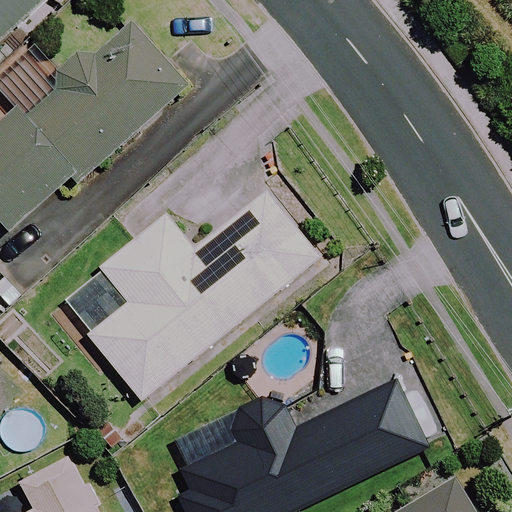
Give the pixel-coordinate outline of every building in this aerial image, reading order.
[(0,0),(0,42),(46,0),(0,0)] [(0,72),(0,97),(17,117),(0,132),(0,227),(10,239),(75,181),(80,187),(186,92),(122,20),(63,73),(35,42),(0,72)] [(319,262),(267,196),(194,254),(166,219),(61,303),(90,339),(141,404),(319,262)] [(299,511),(423,452),(380,365),(283,412),(274,395),(237,414),(175,444),(190,476),(166,488),(178,511),(299,511)] [(97,511),(70,459),(18,486),(31,511),(97,511)] [(466,511),(451,485),(405,511),(466,511)]
